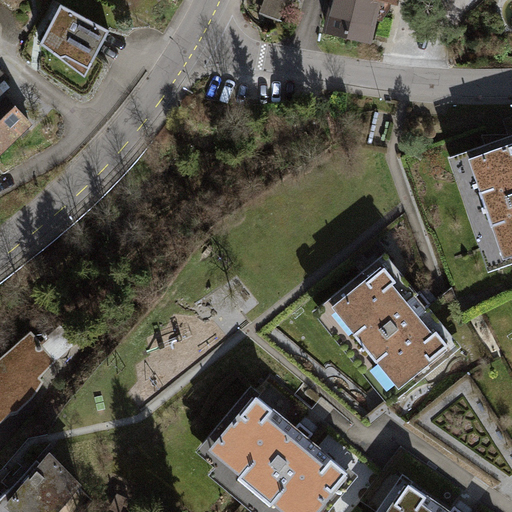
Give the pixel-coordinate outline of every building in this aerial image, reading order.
[(266,0),(263,10),(286,18),(291,0),(266,0)] [(379,5),(357,0),(327,0),(320,34),(371,44),(379,5)] [(357,0),(379,5),(395,9),(397,0),(357,0)] [(111,31),(61,4),(39,42),(84,78),(111,31)] [(0,158),(36,127),(0,88),(0,158)] [(511,140),(455,162),(491,267),(511,259),(511,140)] [(376,270),(319,318),(394,417),(453,364),(376,270)] [(30,330),(0,355),(0,428),(34,399),(56,363),(30,330)] [(249,388),(192,455),(260,511),(330,511),(358,479),(249,388)] [(58,511),(83,486),(47,453),(0,498),(0,511),(58,511)] [(453,511),(402,478),(379,511),(453,511)]
